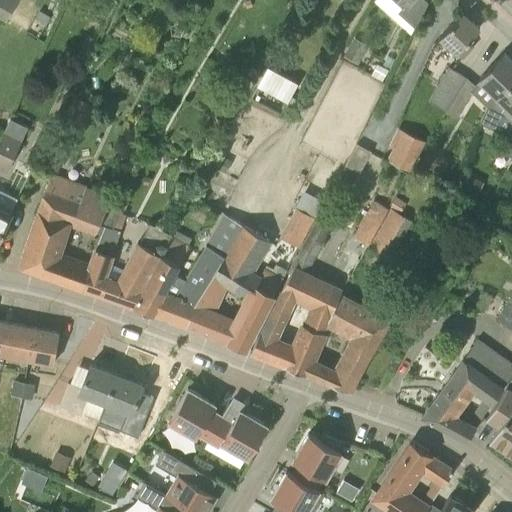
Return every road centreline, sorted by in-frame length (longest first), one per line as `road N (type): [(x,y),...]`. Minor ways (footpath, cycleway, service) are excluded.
road 1 (residential): [(299,389),(0,279)]
road 2 (residential): [(511,493),(432,435),(299,389)]
road 3 (residential): [(231,511),(299,389)]
